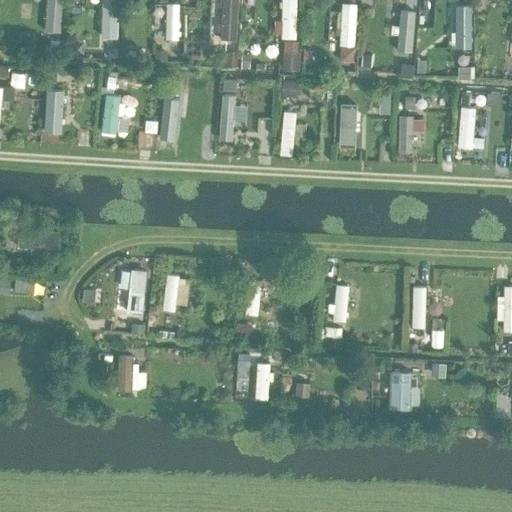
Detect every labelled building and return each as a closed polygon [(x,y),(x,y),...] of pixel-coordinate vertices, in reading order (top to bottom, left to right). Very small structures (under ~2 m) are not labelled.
[(62,0),(46,0),(44,33),(60,34),(62,0)] [(119,0),(102,0),(101,39),(118,40),(119,0)] [(238,0),(222,0),(220,40),(236,41),(238,0)] [(282,0),(282,38),(296,38),(296,0),(282,0)] [(167,2),(166,37),(178,38),(179,2),(167,2)] [(357,5),(342,4),(339,47),(354,48),(357,5)] [(472,6),(455,6),(456,49),(472,49),(472,6)] [(415,12),(400,11),(397,51),(412,53),(415,12)] [(298,40),(284,40),(284,51),(298,51),(298,40)] [(228,51),(227,64),(238,65),(239,51),(228,51)] [(283,53),(282,69),(300,70),(301,54),(283,53)] [(242,55),(242,67),(250,67),(250,55),(242,55)] [(397,63),(396,73),(409,74),(410,64),(397,63)] [(0,64),(0,76),(8,77),(9,65),(0,64)] [(48,91),(44,132),(60,133),(64,90),(48,89),(48,91)] [(104,94),(99,129),(115,132),(120,96),(104,94)] [(232,141),(235,97),(222,96),(219,141),(232,141)] [(165,97),(160,138),(174,140),(178,99),(165,97)] [(340,101),(338,143),(353,144),(355,102),(340,101)] [(475,109),(461,107),(457,149),(472,150),(475,109)] [(284,110),(281,152),(293,153),(296,111),(284,110)] [(402,114),(401,150),(413,150),(414,114),(402,114)] [(60,249),(60,232),(17,231),(17,248),(60,249)] [(132,269),(128,311),(142,313),(146,271),(132,269)] [(166,275),(162,307),(174,309),(178,276),(179,275),(167,273),(166,275)] [(0,278),(0,292),(9,294),(11,280),(11,279),(0,278)] [(250,278),(246,312),(258,313),(262,280),(250,278)] [(337,285),(333,318),(345,320),(349,286),(337,285)] [(414,287),(413,325),(425,326),(426,288),(426,287),(414,287)] [(433,317),(432,327),(441,328),(441,317),(433,317)] [(418,342),(408,342),(408,351),(418,351),(418,342)] [(239,352),(238,365),(249,366),(250,353),(239,352)] [(120,355),(118,387),(132,388),(133,356),(120,355)] [(258,363),(256,397),(268,398),(269,364),(258,363)] [(412,374),(390,374),(389,410),(411,411),(412,374)] [(220,389),(220,400),(231,401),(231,390),(220,389)]
